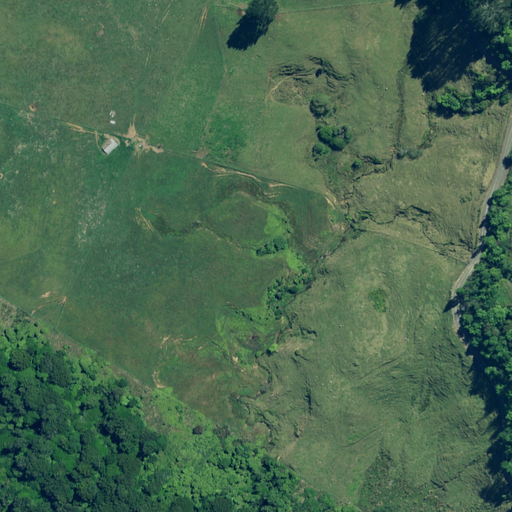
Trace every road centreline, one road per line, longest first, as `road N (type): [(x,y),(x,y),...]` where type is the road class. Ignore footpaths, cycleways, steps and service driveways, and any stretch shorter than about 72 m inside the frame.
road 1 (unclassified): [(511,474),(503,454),(503,398),(469,350),(462,315),(483,258),(487,213),(511,166)]
road 2 (unclassified): [(511,111),(501,80),(447,0)]
